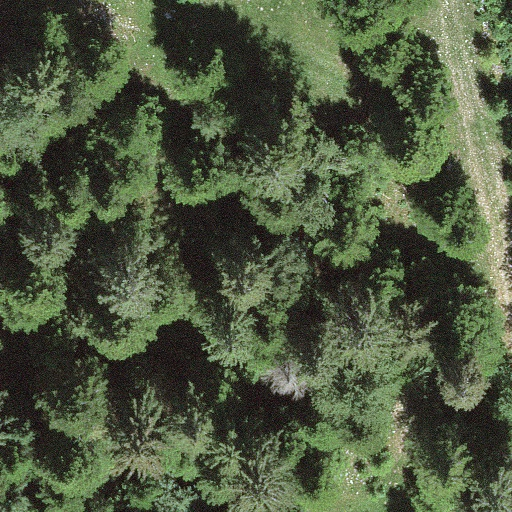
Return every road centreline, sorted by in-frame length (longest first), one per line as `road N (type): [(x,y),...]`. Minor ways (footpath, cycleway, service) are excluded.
road 1 (track): [(511,241),(456,0)]
road 2 (track): [(511,239),(456,0)]
